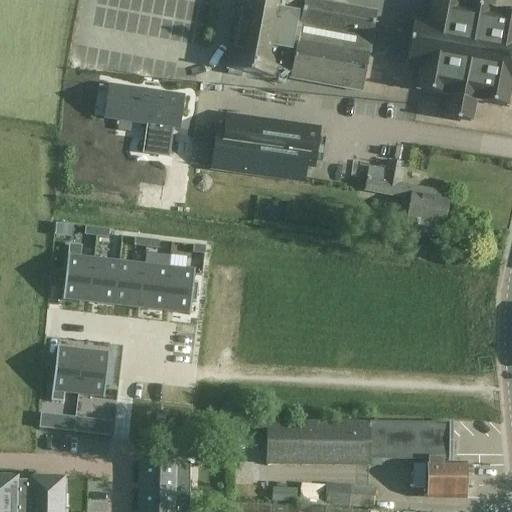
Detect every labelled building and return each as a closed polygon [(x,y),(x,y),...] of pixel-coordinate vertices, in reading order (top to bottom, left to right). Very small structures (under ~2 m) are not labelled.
[(365,94),(382,16),(310,1),(309,6),(293,3),(293,0),(246,0),(232,68),(277,78),(278,75),(294,78),(293,80),(365,94)] [(405,64),(421,67),(418,93),(449,99),(445,118),(470,123),(474,102),(506,108),(511,85),(511,13),(494,10),(496,0),(495,0),(435,0),(436,1),(434,2),(429,27),(413,23),(405,64)] [(148,172),(179,177),(187,123),(125,114),(121,144),(152,149),(148,172)] [(225,132),(217,131),(211,170),(302,183),(305,167),(312,168),(318,129),(227,116),(225,132)] [(406,222),(415,224),(413,234),(440,239),(447,205),(438,203),(440,193),(398,185),(401,165),(389,162),(387,172),(369,168),(367,179),(364,191),(403,199),(402,205),(409,207),(406,222)] [(97,229),(85,228),(84,236),(96,237),(97,229)] [(108,239),(108,231),(97,229),(96,237),(108,239)] [(145,248),(146,240),(134,239),(133,247),(145,248)] [(158,242),(146,240),(145,248),(157,250),(158,242)] [(192,254),(204,255),(205,247),(193,246),(192,254)] [(93,260),(69,257),(69,256),(67,256),(62,302),(63,302),(64,301),(88,304),(93,260)] [(113,306),(118,263),(93,260),(88,304),(113,306)] [(118,263),(113,306),(138,309),(143,266),(118,263)] [(143,266),(138,309),(163,312),(168,268),(143,266)] [(187,316),(189,316),(194,270),(193,270),(193,271),(168,268),(163,312),(188,315),(187,316)] [(56,348),(50,402),(63,404),(64,394),(77,396),(82,352),(58,349),(58,348),(56,348)] [(103,400),(109,354),(107,354),(107,355),(82,352),(77,396),(102,398),(102,400),(103,400)] [(74,420),(39,415),(37,429),(73,433),(74,420)] [(73,433),(109,437),(110,423),(74,420),(73,433)] [(370,458),(428,459),(442,460),(447,460),(448,426),(370,424),(266,422),(265,467),(370,468),(370,458)] [(179,447),(179,459),(193,459),(194,447),(179,447)] [(463,467),(442,467),(442,460),(428,459),(428,466),(426,466),(426,497),(463,498),(463,467)] [(141,462),(140,492),(189,493),(189,463),(141,462)] [(311,489),(313,476),(295,472),(293,486),(311,489)] [(0,511),(56,511),(57,510),(67,510),(67,509),(57,509),(57,496),(63,496),(63,479),(27,478),(27,483),(17,482),(17,478),(0,477),(0,511)] [(375,487),(327,483),(325,503),(373,507),(375,487)] [(295,503),(296,489),(272,488),(271,502),(295,503)] [(140,492),(139,511),(188,511),(189,493),(140,492)] [(362,511),(222,503),(221,511),(362,511)]
